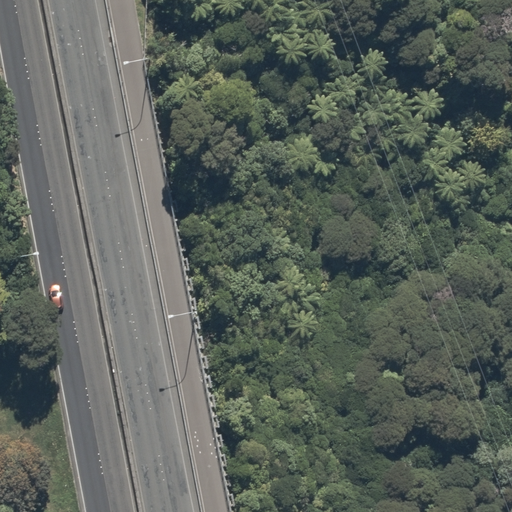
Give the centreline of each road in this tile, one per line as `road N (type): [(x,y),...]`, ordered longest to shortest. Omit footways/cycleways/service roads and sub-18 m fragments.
road 1 (secondary): [(72,0),(169,511)]
road 2 (secondary): [(108,511),(13,0)]
